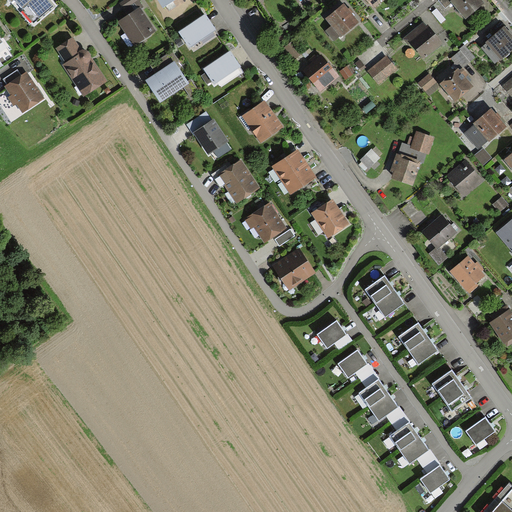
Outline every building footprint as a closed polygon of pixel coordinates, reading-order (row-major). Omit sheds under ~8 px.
[(15,0),(23,8),(28,4),(39,17),(53,5),(48,0),(15,0)] [(123,0),(120,3),(128,15),(141,6),(142,9),(144,7),(139,0),(123,0)] [(366,0),(374,9),(384,0),(366,0)] [(450,1),(451,0),(439,0),(445,8),(452,3),(450,1)] [(451,0),(450,1),(452,3),(466,19),(485,3),(482,0),(451,0)] [(344,3),(325,18),(331,26),(340,36),(341,37),(359,22),(352,13),(350,11),(348,8),(344,3)] [(142,9),(141,6),(128,15),(125,17),(118,22),(134,46),(157,30),(142,9)] [(446,20),(437,8),(432,12),(441,24),(446,20)] [(193,22),(178,32),(189,48),(216,30),(205,14),(193,22)] [(426,25),(423,21),(418,26),(403,39),(409,46),(411,45),(424,60),(444,43),(428,24),(426,25)] [(340,36),(331,26),(325,31),(334,41),(340,36)] [(505,26),(485,42),(486,43),(481,48),(495,64),(500,59),(501,60),(511,50),(511,34),(505,26)] [(56,48),(66,62),(79,55),(79,53),(80,51),(82,50),(73,37),(56,48)] [(184,44),(180,38),(175,41),(179,47),(184,44)] [(304,53),(293,40),(280,51),(291,63),(304,53)] [(459,49),(460,51),(461,50),(470,62),(475,58),(464,45),(459,49)] [(66,62),(62,65),(84,97),(108,81),(92,57),(92,56),(90,53),(88,50),(85,49),(82,49),(82,50),(80,51),(79,53),(79,55),(66,62)] [(149,65),(155,73),(174,61),(176,63),(180,61),(172,49),(149,65)] [(219,58),(203,68),(206,73),(212,82),(214,85),(241,67),(230,50),(219,58)] [(470,62),(461,50),(460,51),(451,58),(460,70),(463,68),(470,62)] [(312,62),(302,70),(320,92),(340,76),(321,54),(319,57),(315,60),(312,62)] [(310,60),(312,62),(315,60),(319,57),(317,54),(310,60)] [(386,56),(367,71),(378,84),(397,69),(386,56)] [(366,67),(360,59),(355,63),(361,71),(366,67)] [(154,74),(145,80),(160,102),(183,87),(191,98),(200,92),(191,79),(188,81),(176,63),(174,61),(155,73),(154,74)] [(356,72),(349,64),(339,71),(346,80),(356,72)] [(458,68),(439,84),(455,102),(473,87),(465,78),(462,74),(459,70),(458,68)] [(469,74),(463,68),(460,70),(459,70),(462,74),(465,78),(469,74)] [(17,69),(3,79),(7,85),(21,75),(17,69)] [(7,85),(4,86),(10,95),(7,97),(13,106),(16,104),(22,113),(45,98),(27,71),(23,74),(21,75),(7,85)] [(207,85),(212,82),(206,73),(201,76),(207,85)] [(430,73),(418,83),(429,96),(441,87),(430,73)] [(511,76),(502,85),(511,96),(511,76)] [(265,100),(242,116),(251,128),(253,131),(262,144),(284,127),(276,115),(265,100)] [(376,106),(372,101),(362,109),(367,114),(376,106)] [(491,108),(473,123),(474,125),(464,133),(477,149),(487,141),(489,142),(507,127),(504,123),(499,117),(496,114),(491,108)] [(193,133),(212,120),(206,111),(186,124),(194,136),(195,135),(193,133)] [(498,113),(496,114),(499,117),(504,123),(505,122),(498,113)] [(248,130),(251,128),(242,116),(241,115),(239,117),(248,130)] [(212,120),(193,133),(195,135),(208,155),(229,141),(214,119),(212,120)] [(435,136),(416,130),(414,136),(410,135),(407,144),(411,145),(410,148),(427,154),(429,154),(435,136)] [(407,144),(402,142),(398,154),(401,154),(420,161),(420,162),(424,164),(427,154),(410,148),(411,145),(407,144)] [(371,148),(360,160),(362,162),(359,165),(366,172),(377,161),(381,158),(379,157),(383,153),(376,146),(373,150),(371,148)] [(483,148),(474,156),(482,166),(492,158),(483,148)] [(281,181),(308,163),(304,158),(298,149),(272,166),(281,181)] [(393,173),(392,178),(413,186),(420,164),(419,164),(420,162),(420,161),(401,154),(398,154),(396,153),(392,166),(390,171),(393,173)] [(228,168),(217,175),(219,177),(220,176),(225,184),(224,184),(236,204),(260,188),(242,159),(231,166),(228,168)] [(458,166),(446,176),(464,196),(483,180),(466,159),(458,166)] [(309,166),(308,163),(281,181),(290,194),(317,177),(309,166)] [(217,175),(228,168),(226,165),(211,174),(220,187),(224,184),(225,184),(220,176),(219,177),(217,175)] [(502,196),(492,204),(500,213),(509,205),(502,196)] [(333,199),(312,213),(328,238),(350,224),(343,213),(342,211),(340,208),(333,199)] [(428,219),(411,200),(400,209),(418,228),(428,219)] [(270,202),(247,217),(248,218),(245,220),(251,229),(254,227),(264,243),(287,229),(278,215),(270,202)] [(345,205),(340,208),(342,211),(343,213),(348,210),(345,205)] [(433,222),(422,232),(436,248),(437,250),(440,247),(458,232),(443,214),(433,222)] [(511,218),(496,233),(511,251),(511,218)] [(290,229),(275,239),(279,246),(295,236),(290,229)] [(449,257),(440,247),(437,250),(436,248),(429,253),(439,266),(449,257)] [(286,257),(272,266),(289,290),(315,273),(299,248),(286,257)] [(468,255),(449,271),(467,291),(469,293),(479,285),(477,283),(486,276),(481,271),(478,266),(475,263),(468,255)] [(477,261),(475,263),(478,266),(481,271),(484,269),(477,261)] [(385,276),(365,290),(385,318),(405,303),(404,302),(400,296),(398,293),(397,292),(392,286),(391,284),(390,283),(385,276)] [(477,295),(465,305),(476,317),(487,308),(477,295)] [(511,311),(510,309),(489,323),(504,344),(505,343),(507,346),(511,343),(511,311)] [(337,320),(317,334),(327,349),(335,344),(347,335),(346,334),(343,329),(337,320)] [(418,323),(399,337),(419,364),(438,350),(433,343),(432,341),(431,340),(426,333),(424,331),(423,329),(418,323)] [(348,333),(346,334),(347,335),(335,344),(339,350),(353,340),(348,333)] [(357,350),(338,364),(348,378),(355,373),(367,364),(363,357),(357,350)] [(366,388),(379,379),(380,378),(369,363),(367,364),(355,373),(366,388)] [(452,370),(432,384),(452,412),(472,398),(466,390),(465,388),(464,387),(459,380),(458,378),(457,377),(452,370)] [(366,388),(359,393),(379,421),(386,416),(399,407),(393,399),(392,398),(391,396),(386,389),(385,388),(384,386),(379,379),(366,388)] [(397,431),(410,422),(410,421),(399,406),(399,407),(386,416),(397,431)] [(485,417),(466,431),(476,445),(495,431),(493,427),(492,426),(490,425),(485,417)] [(397,431),(390,436),(409,464),(416,459),(430,450),(424,442),(422,440),(422,439),(417,433),(415,430),(414,429),(410,422),(397,431)] [(441,464),(430,449),(430,450),(416,459),(427,474),(440,465),(441,464)] [(427,474),(420,479),(430,494),(450,479),(447,476),(446,473),(445,472),(440,465),(427,474)] [(511,511),(511,486),(509,484),(483,511),(511,511)]
